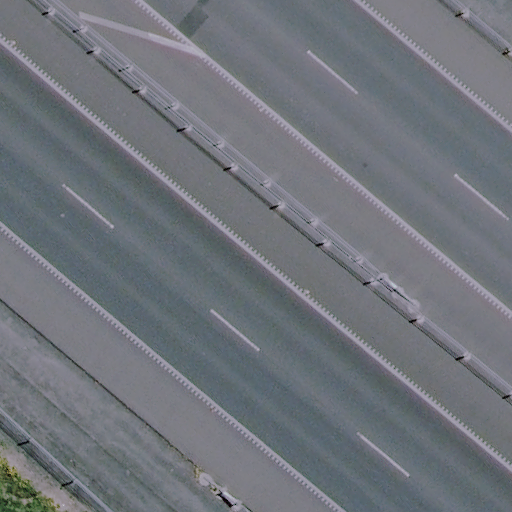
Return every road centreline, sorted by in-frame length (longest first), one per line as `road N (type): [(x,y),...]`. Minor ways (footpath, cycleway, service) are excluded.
road 1 (motorway): [(435,511),(0,163)]
road 2 (motorway): [(204,0),(511,244)]
